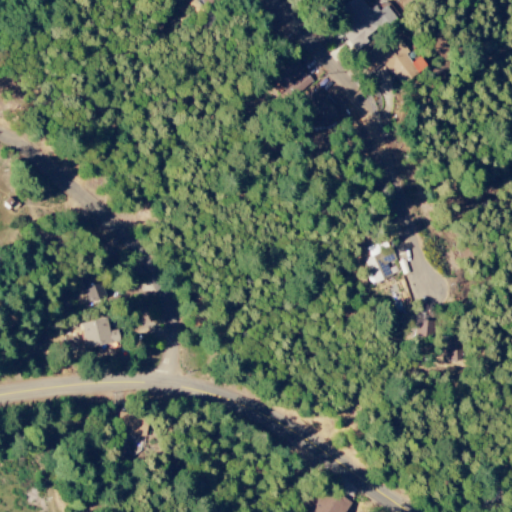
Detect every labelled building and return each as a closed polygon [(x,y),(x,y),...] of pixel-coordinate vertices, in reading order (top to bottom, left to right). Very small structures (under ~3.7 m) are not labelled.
[(384,1),(370,11),(361,0),(349,0),(337,9),(347,21),(338,27),(354,49),(396,19),(384,1)] [(359,58),(369,73),(386,62),(396,80),(423,63),(420,58),(414,62),(397,35),(359,58)] [(279,88),(288,81),(297,93),(312,81),(304,71),(303,72),(293,59),(270,76),(279,88)] [(315,126),(334,117),(320,88),(301,98),(315,126)] [(362,261),(372,284),(390,276),(385,264),(390,262),(386,251),(362,261)] [(78,279),(87,303),(102,298),(93,273),(78,279)] [(115,342),(112,331),(108,332),(105,319),(79,324),(85,349),(115,342)] [(413,335),(428,337),(430,321),(415,319),(413,335)] [(445,334),(446,361),(460,361),(459,334),(445,334)] [(116,435),(148,437),(148,417),(116,416),(116,435)] [(344,511),(349,505),(324,487),(307,511),(344,511)]
